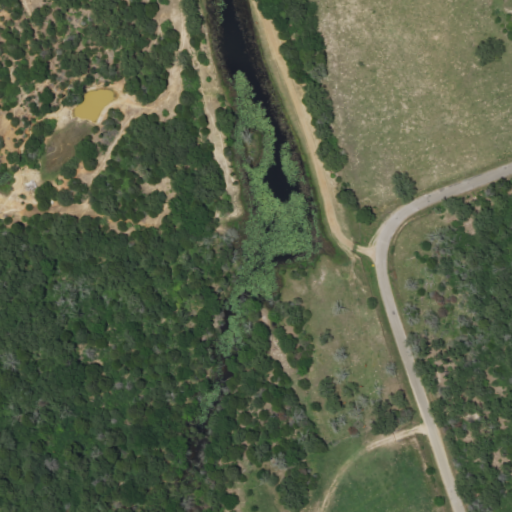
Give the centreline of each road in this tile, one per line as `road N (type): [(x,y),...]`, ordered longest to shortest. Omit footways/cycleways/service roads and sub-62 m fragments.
road 1 (residential): [(457,511),(376,260)]
road 2 (residential): [(376,260),(379,238),(400,213),(511,166)]
